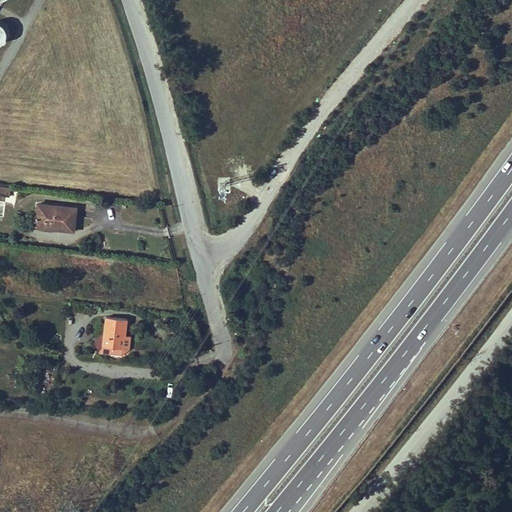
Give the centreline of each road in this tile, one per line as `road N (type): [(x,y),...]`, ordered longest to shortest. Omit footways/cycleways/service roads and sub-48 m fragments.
road 1 (motorway): [(511,165),(242,511)]
road 2 (motorway): [(275,511),(511,210)]
road 3 (unclassified): [(205,270),(416,0)]
road 4 (unclassified): [(128,0),(205,270)]
road 5 (unclassified): [(351,511),(511,314)]
road 6 (unknown): [(224,354),(166,373),(79,365),(66,351),(73,318)]
